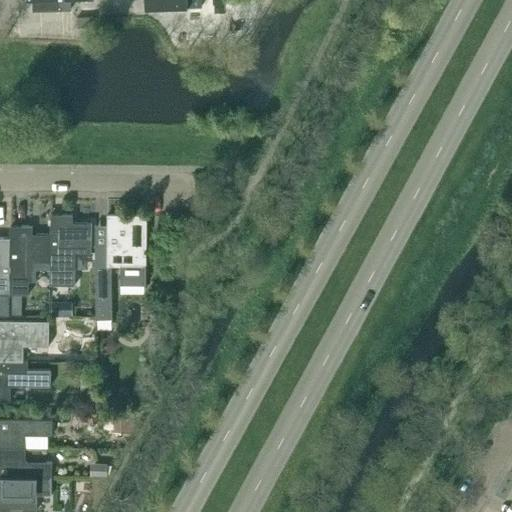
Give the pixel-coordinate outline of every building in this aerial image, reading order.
[(33,0),(34,10),(72,9),(71,0),(145,0),(146,8),(187,7),(187,0),(33,0)] [(94,28),(94,17),(77,17),(77,28),(94,28)] [(50,269),(50,285),(76,285),(76,269),(77,252),(92,252),(92,224),(72,223),(72,214),(51,214),(51,235),(50,264),(50,269)] [(96,244),(95,280),(111,280),(112,264),(121,264),(120,284),(146,285),(147,265),(147,230),(147,214),(108,214),(108,225),(108,244),(96,244)] [(11,227),(10,238),(11,238),(11,280),(11,293),(22,294),(29,294),(29,281),(35,281),(36,263),(50,264),(51,235),(32,235),(32,227),(11,227)] [(0,315),(9,316),(10,293),(11,293),(11,280),(11,238),(10,238),(0,238),(0,315)] [(95,280),(95,319),(112,319),(111,280),(95,280)] [(51,315),(64,316),(64,302),(51,302),(51,315)] [(11,305),(10,314),(21,314),(21,305),(11,305)] [(0,319),(0,359),(23,361),(23,345),(48,346),(48,321),(0,319)] [(0,401),(10,402),(11,385),(28,385),(51,386),(51,369),(28,369),(28,361),(23,361),(0,359),(0,401)] [(82,364),(82,384),(93,384),(93,364),(82,364)] [(132,433),(132,412),(112,413),(112,433),(132,433)] [(52,435),(53,420),(0,418),(0,447),(25,448),(25,434),(52,435)] [(25,448),(0,447),(0,475),(52,476),(52,462),(25,461),(25,448)] [(108,462),(92,462),(91,476),(108,477),(108,462)] [(0,475),(0,509),(11,510),(10,511),(23,511),(23,510),(37,510),(37,495),(52,495),(52,476),(0,475)]
